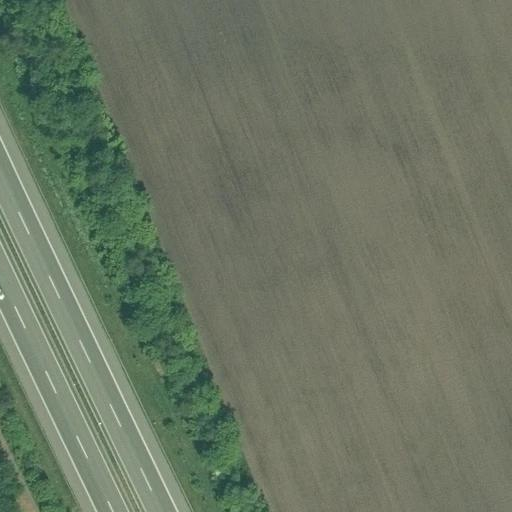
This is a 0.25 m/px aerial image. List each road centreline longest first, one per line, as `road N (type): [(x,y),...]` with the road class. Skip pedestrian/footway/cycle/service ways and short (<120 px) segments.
road 1 (motorway): [(160,511),(0,176)]
road 2 (motorway): [(0,290),(106,511)]
